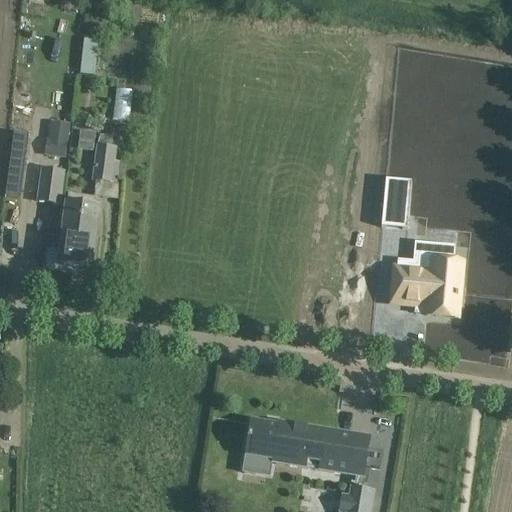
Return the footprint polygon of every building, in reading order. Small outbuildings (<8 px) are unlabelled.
[(25,0),(24,11),(48,14),(49,0),(25,0)] [(98,43),(82,41),(79,77),(94,79),(98,43)] [(51,124),(46,157),(65,160),(69,126),(51,124)] [(95,135),(80,133),(78,151),(93,153),(95,135)] [(13,135),(5,199),(21,201),(29,137),(13,135)] [(116,186),(116,183),(119,165),(112,164),(114,152),(108,151),(109,139),(100,138),(94,183),(116,186)] [(63,174),(43,172),(39,203),(59,206),(63,174)] [(385,182),(381,230),(407,232),(411,184),(385,182)] [(63,235),(94,240),(98,210),(94,209),(95,199),(68,195),(63,235)] [(94,240),(63,235),(59,265),(91,269),(94,240)] [(421,273),(394,270),(390,306),(427,309),(426,318),(457,321),(459,294),(453,293),(455,264),(422,261),(421,273)] [(278,428),(251,423),(245,457),(273,461),(272,464),(363,479),(370,440),(279,425),(278,428)] [(371,511),(375,493),(349,489),(348,498),(341,497),(338,511),(371,511)]
